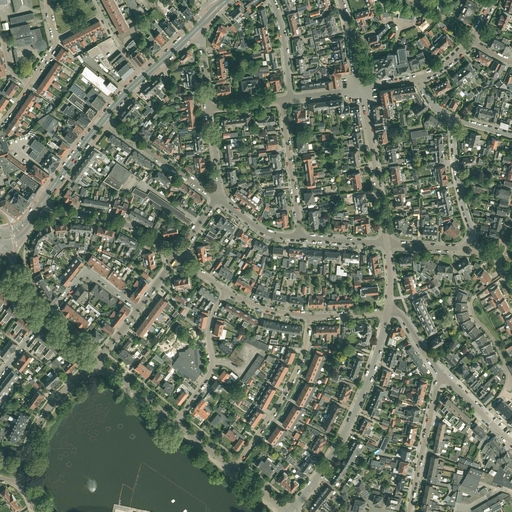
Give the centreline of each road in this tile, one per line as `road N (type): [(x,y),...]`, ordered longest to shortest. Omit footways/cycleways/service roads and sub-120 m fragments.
road 1 (unclassified): [(290,511),(340,441),(388,312)]
road 2 (residential): [(232,469),(290,383),(309,315)]
road 3 (residential): [(387,244),(361,88)]
road 4 (residential): [(175,422),(210,372),(211,318),(226,290)]
road 5 (residential): [(176,256),(124,222),(44,205)]
road 6 (residential): [(410,511),(441,373)]
road 7 (residential): [(299,237),(282,100)]
road 8 (residential): [(216,197),(103,118)]
road 9 (residential): [(484,415),(504,391),(507,373),(473,314),(475,295)]
road 10 (residential): [(470,249),(453,117)]
road 11 (secondary): [(197,27),(103,118)]
road 12 (residential): [(45,317),(86,271),(138,309)]
road 13 (unclassified): [(26,456),(46,410),(97,359)]
